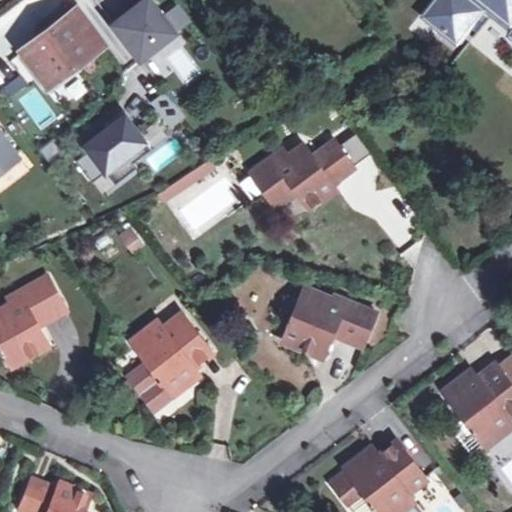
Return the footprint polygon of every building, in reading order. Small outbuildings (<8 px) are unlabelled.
[(98,0),(107,13),(127,0),(98,0)] [(143,0),(113,23),(140,58),(176,32),(151,0),(143,0)] [(511,0),(437,0),(436,2),(439,5),(442,26),(439,30),(455,42),(467,26),(477,34),(489,18),(495,11),(511,24),(511,31),(509,35),(511,36),(511,0)] [(424,17),(439,30),(442,26),(439,5),(436,2),(424,17)] [(24,50),(50,84),(103,44),(77,10),(24,50)] [(511,24),(495,11),(489,18),(509,35),(511,31),(511,24)] [(165,55),(184,85),(199,76),(181,46),(165,55)] [(8,98),(27,86),(20,76),(1,88),(8,98)] [(169,127),(183,117),(164,91),(150,101),(169,127)] [(133,161),(151,148),(122,110),(104,124),(107,128),(85,144),(89,149),(76,159),(92,180),(105,170),(115,183),(137,166),(133,161)] [(0,132),(0,170),(19,156),(0,132)] [(175,137),(145,157),(155,172),(185,151),(175,137)] [(291,162),(280,170),(275,162),(254,178),(275,208),(289,198),(297,191),(302,197),(311,210),(337,190),(333,185),(356,168),(335,139),(312,155),(307,149),(291,162)] [(50,140),(38,150),(49,163),(61,154),(50,140)] [(275,162),(280,170),(291,162),(286,154),(275,162)] [(241,169),(233,175),(249,196),(257,191),(241,169)] [(297,191),(289,198),(293,205),(302,197),(297,191)] [(134,225),(119,234),(131,253),(146,244),(134,225)] [(35,319),(63,302),(47,275),(19,291),(22,296),(9,303),(0,307),(0,344),(11,365),(48,343),(39,326),(35,319)] [(22,296),(19,291),(6,297),(9,303),(22,296)] [(343,307),(328,300),(304,291),(284,340),(323,356),(331,337),(335,329),(362,341),(374,314),(346,301),(343,307)] [(343,307),(346,301),(331,295),(328,300),(343,307)] [(63,302),(35,319),(39,326),(67,311),(63,302)] [(199,374),(194,367),(190,361),(197,357),(201,361),(214,352),(184,314),(164,329),(159,321),(131,342),(147,362),(129,376),(153,408),(172,394),(199,374)] [(335,329),(331,337),(359,349),(362,341),(335,329)] [(483,334),(466,350),(477,362),(494,346),(483,334)] [(190,361),(194,367),(201,361),(197,357),(190,361)] [(497,365),(485,374),(489,379),(482,384),(478,379),(472,371),(445,392),(486,445),(511,424),(511,423),(507,416),(511,412),(511,359),(499,368),(497,365)] [(489,379),(485,374),(478,379),(482,384),(489,379)] [(397,440),(386,449),(389,454),(383,459),(379,453),(372,445),(345,467),(346,470),(332,481),(347,502),(363,490),(379,511),(397,511),(414,499),(409,492),(426,478),(397,440)] [(389,454),(386,449),(379,453),(383,459),(389,454)] [(83,511),(89,498),(58,485),(56,490),(32,480),(18,511),(83,511)]
